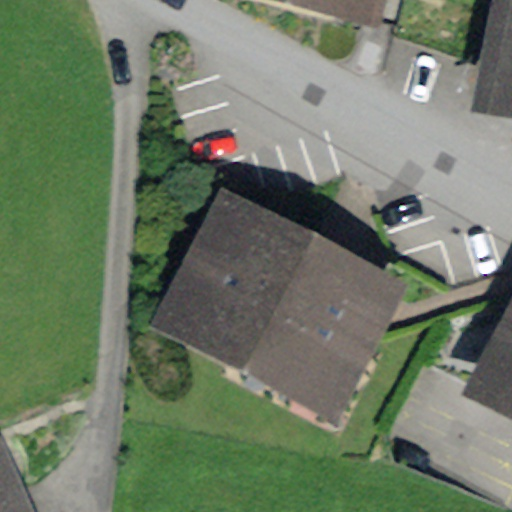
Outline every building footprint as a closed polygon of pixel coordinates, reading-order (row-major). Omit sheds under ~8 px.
[(326,0),(401,19),(405,0),(326,0)] [(511,19),(494,103),(511,107),(511,19)] [(320,395),(362,315),(337,302),(347,285),(239,228),(188,325),(320,395)] [(511,402),(511,368),(498,395),(511,402)] [(0,511),(19,511),(0,465),(0,511)]
